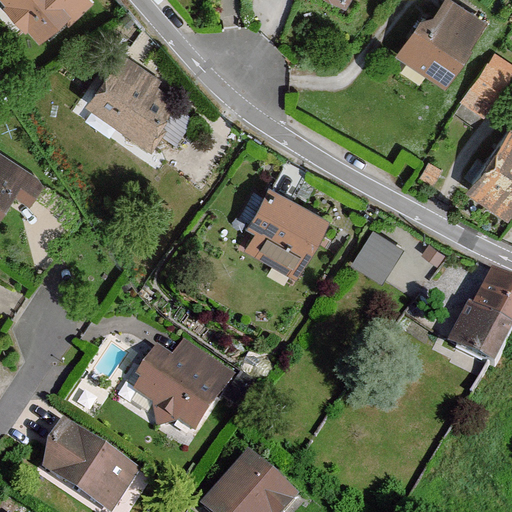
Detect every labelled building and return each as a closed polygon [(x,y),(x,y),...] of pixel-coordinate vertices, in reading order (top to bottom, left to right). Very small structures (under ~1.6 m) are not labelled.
[(11,0),(14,2),(11,5),(27,23),(30,20),(41,34),(65,13),(70,18),(88,1),(87,0),(11,0)] [(425,16),(402,50),(446,79),(468,45),(466,44),(482,19),(453,0),(447,0),(433,21),(425,16)] [(123,55),(93,99),(153,139),(159,130),(173,140),(191,113),(171,99),(172,98),(144,78),(148,71),(123,55)] [(511,66),(495,55),(465,99),(485,113),(511,73),(511,66)] [(511,210),(511,131),(510,130),(471,189),(509,215),(511,210)] [(0,207),(11,194),(28,205),(39,192),(30,177),(0,154),(0,207)] [(430,164),(422,176),(433,183),(441,171),(430,164)] [(251,246),(296,271),(324,222),(271,191),(253,221),(262,226),(251,246)] [(353,262),(382,281),(403,248),(373,230),(353,262)] [(443,256),(430,247),(426,253),(438,262),(443,256)] [(511,284),(495,276),(476,310),(511,329),(511,284)] [(511,335),(511,329),(476,310),(456,346),(487,362),(495,366),(511,335)] [(151,375),(140,392),(158,404),(161,422),(165,425),(182,420),(195,428),(233,372),(189,343),(174,363),(160,353),(146,372),(151,375)] [(56,452),(46,469),(66,482),(66,481),(110,510),(134,473),(64,428),(51,448),(56,452)] [(244,467),(205,511),(206,511),(276,511),(287,500),(262,478),(259,480),(244,467)]
